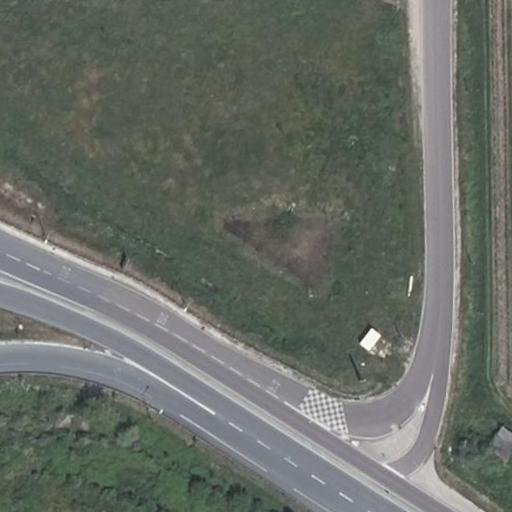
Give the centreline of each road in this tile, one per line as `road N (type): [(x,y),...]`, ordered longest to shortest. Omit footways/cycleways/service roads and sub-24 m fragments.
road 1 (primary): [(438,511),(275,400),(0,251)]
road 2 (primary): [(0,293),(121,346),(266,438)]
road 3 (motorway): [(0,353),(114,367),(207,419),(266,438)]
road 4 (primary): [(266,438),(386,511)]
